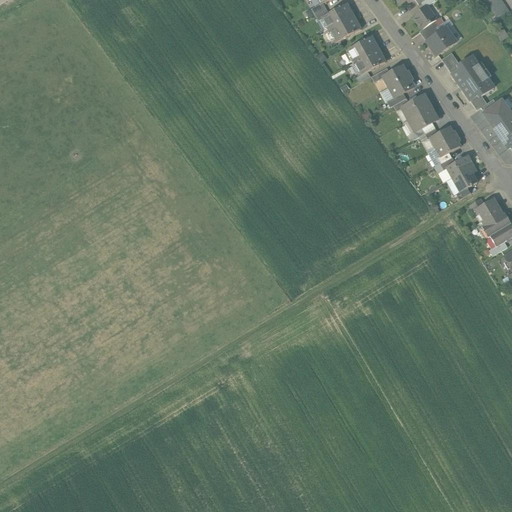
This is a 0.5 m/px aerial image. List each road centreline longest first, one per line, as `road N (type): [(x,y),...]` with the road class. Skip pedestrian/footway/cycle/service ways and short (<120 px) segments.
road 1 (track): [(0,485),(511,174)]
road 2 (residential): [(373,0),(511,187)]
